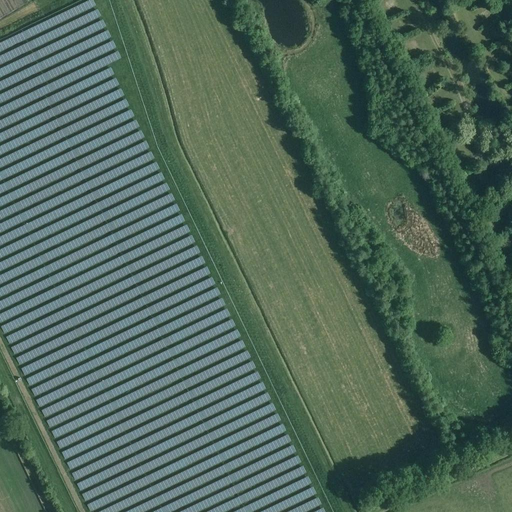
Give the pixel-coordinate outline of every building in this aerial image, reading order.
[(395,5),(393,0),(378,0),(382,10),(395,5)] [(478,18),(486,16),(483,6),(475,9),(478,18)] [(496,33),(491,23),(482,27),(486,38),(496,33)] [(403,56),(413,51),(408,41),(398,46),(403,56)] [(491,49),(497,60),(506,54),(500,44),(491,49)] [(420,76),(430,68),(426,64),(416,71),(420,76)] [(423,101),(427,109),(438,104),(434,96),(423,101)] [(433,118),(437,126),(442,124),(438,115),(433,118)] [(448,146),(451,155),(460,152),(457,143),(448,146)] [(469,197),(477,190),(470,182),(462,188),(469,197)] [(500,255),(511,249),(511,246),(510,242),(497,248),(500,255)]
